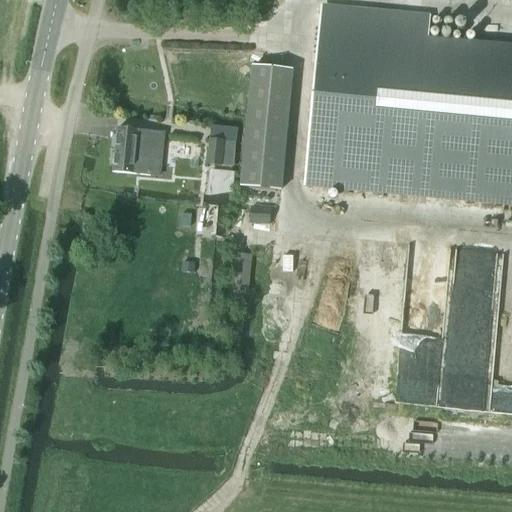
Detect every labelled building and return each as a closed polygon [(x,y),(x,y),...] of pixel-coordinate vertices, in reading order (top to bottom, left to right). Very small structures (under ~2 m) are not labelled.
[(320,11),(304,184),(511,203),(511,52),(426,44),(428,22),(320,11)] [(251,68),(247,109),(288,113),(292,72),(279,71),(251,68)] [(158,178),(162,135),(117,131),(113,174),(158,178)] [(208,141),(205,166),(233,170),(234,144),(208,141)] [(237,256),(233,293),(249,295),(252,258),(237,256)]
